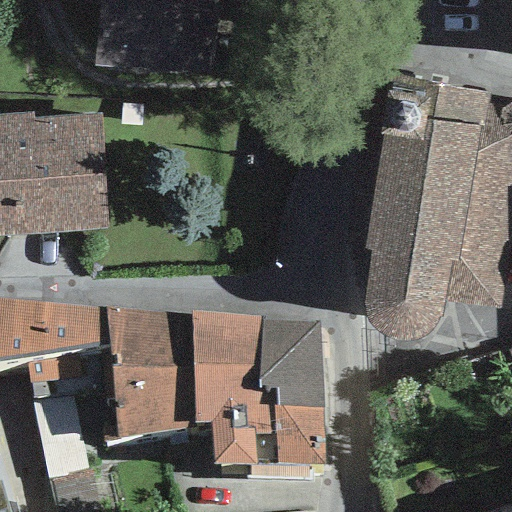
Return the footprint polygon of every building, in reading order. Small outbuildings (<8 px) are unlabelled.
[(216,0),(100,0),(93,66),(208,79),(216,0)] [(377,135),(383,136),(363,252),(369,252),(361,311),(365,318),(372,329),(382,337),(396,341),(410,342),(422,339),(431,330),(439,318),(444,302),(500,308),(511,222),(511,101),(501,107),(486,105),(489,95),(436,84),(393,73),(390,91),(383,91),(377,135)] [(0,234),(107,229),(101,116),(0,121),(0,234)] [(108,343),(105,308),(0,298),(0,361),(24,359),(28,382),(77,378),(74,349),(108,343)] [(323,464),(319,321),(261,321),(261,317),(191,312),(190,315),(105,308),(108,343),(103,443),(194,428),(195,422),(209,423),(213,464),(323,464)]
